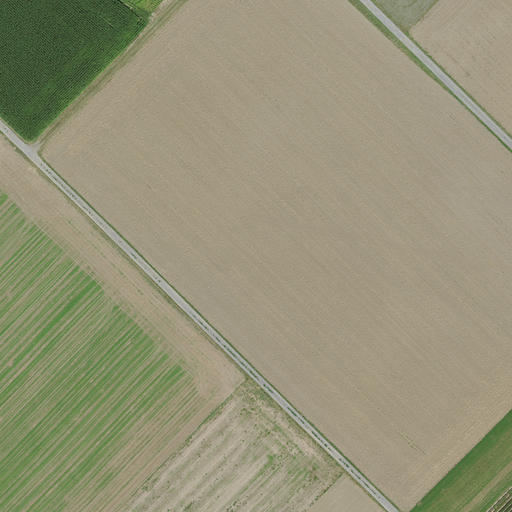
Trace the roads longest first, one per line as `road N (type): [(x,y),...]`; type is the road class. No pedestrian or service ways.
road 1 (track): [(0,126),(392,511)]
road 2 (track): [(369,0),(511,138)]
